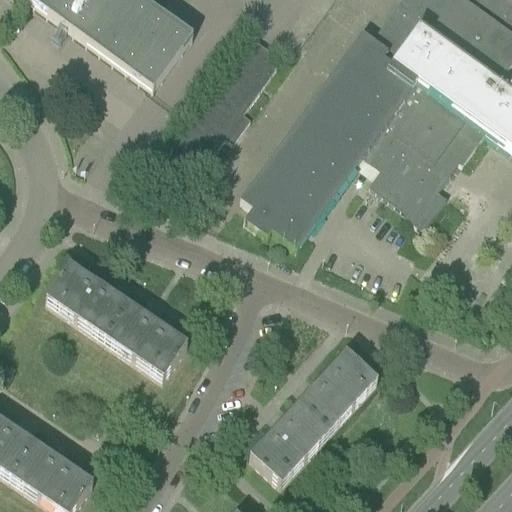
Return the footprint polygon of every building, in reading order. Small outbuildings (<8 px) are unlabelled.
[(11,0),(151,101),(191,47),(126,0),(11,0)] [(511,105),(505,101),(496,93),(511,71),(511,0),(404,0),(370,49),(359,41),(238,210),(250,219),(241,231),(265,248),(269,242),(294,260),(362,164),(379,176),(366,195),(404,222),(401,225),(421,239),(444,207),(456,216),(463,206),(443,191),(457,172),(460,174),(483,142),(510,161),(511,158),(511,105)] [(152,178),(176,195),(182,187),(190,193),(223,146),(231,152),(248,128),(241,122),(274,76),(266,70),(272,63),(249,45),(152,178)] [(67,275),(44,311),(102,350),(126,315),(119,310),(102,299),(67,275)] [(126,315),(102,350),(161,391),(185,356),(145,328),(126,315)] [(310,399),(295,416),(327,445),(335,437),(375,392),(342,363),(310,399)] [(275,437),(247,468),(279,496),(327,445),(295,416),(289,422),(280,432),(275,437)] [(0,432),(0,483),(7,489),(31,454),(24,449),(7,437),(0,432)] [(31,454),(7,489),(41,511),(78,511),(90,494),(31,454)]
